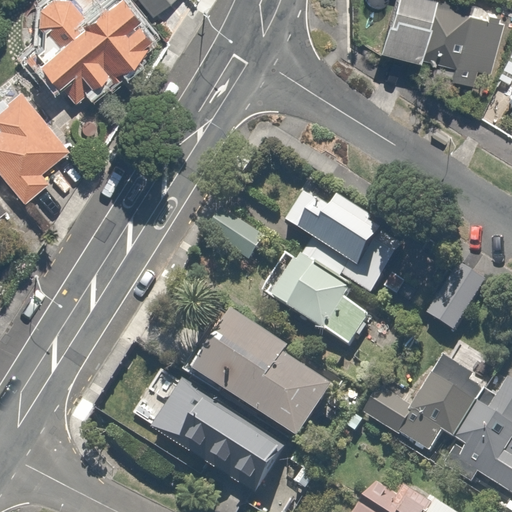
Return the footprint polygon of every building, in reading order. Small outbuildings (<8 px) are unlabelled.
[(35,0),(57,31),(35,46),(69,95),(156,34),(132,0),(35,0)] [(142,0),(150,10),(162,0),(142,0)] [(390,0),(379,41),(450,61),(446,74),(463,79),(466,71),(488,77),(507,7),(480,0),(390,0)] [(44,164),(68,146),(19,80),(0,94),(0,169),(19,195),(50,172),(44,164)] [(426,109),(406,95),(394,112),(415,126),(426,109)] [(282,222),(308,240),(296,257),(286,251),(262,287),(350,347),(373,313),(365,308),(386,276),(411,239),(341,191),(332,205),(305,187),(282,222)] [(266,229),(222,202),(204,231),(248,258),(266,229)] [(452,330),(486,275),(459,258),(425,313),(452,330)] [(292,342),(235,304),(193,367),(301,439),(336,385),(286,351),(292,342)] [(363,411),(433,450),(444,431),(458,439),(481,397),(501,362),(453,335),(418,398),(381,377),(363,411)] [(163,363),(130,414),(251,494),(284,443),(163,363)] [(495,404),(481,397),(458,439),(448,458),(511,493),(511,378),(510,378),(495,404)] [(477,511),(385,461),(356,511),(396,511),(398,510),(401,511),(477,511)]
